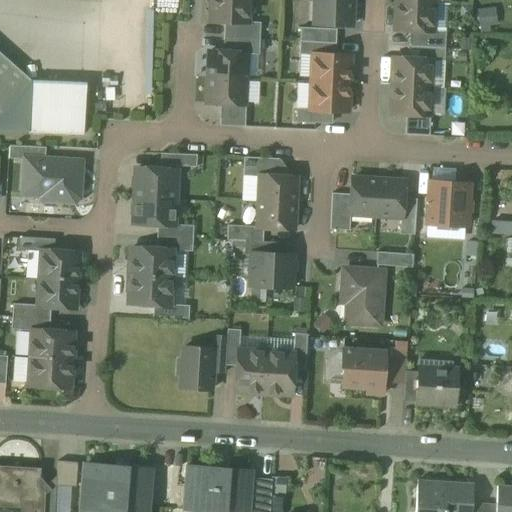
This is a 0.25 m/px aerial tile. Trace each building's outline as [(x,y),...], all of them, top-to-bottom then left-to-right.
[(248,0),(211,0),(210,21),(225,22),(247,23),(248,22),(248,0)] [(352,0),(350,0),(315,0),(314,24),(351,26),(352,0)] [(433,4),(397,2),(395,30),(410,31),(432,32),(432,31),(433,4)] [(247,23),(225,22),(224,38),(260,40),(260,23),(248,22),(247,23)] [(336,30),(301,28),(300,42),(336,43),(336,30)] [(432,32),(410,31),(409,47),(445,49),(446,32),(432,31),(432,32)] [(260,40),(224,38),(223,52),(246,53),(246,54),(259,55),(260,40)] [(336,43),(300,42),(299,55),(313,55),(313,54),(335,55),(336,43)] [(445,49),(409,47),(408,59),(431,60),(431,61),(444,62),(445,49)] [(223,52),(209,52),(208,78),(245,79),(246,54),(246,53),(223,52)] [(335,55),(313,54),(313,55),(312,82),(348,84),(350,56),(335,55)] [(408,59),(394,58),(392,86),(429,88),(431,61),(431,60),(408,59)] [(245,79),(208,78),(207,104),(221,104),(244,105),(244,104),(245,79)] [(348,84),(312,82),(310,109),(310,110),(330,111),(347,112),(348,84)] [(429,88),(392,86),(391,114),(406,115),(428,116),(428,115),(429,88)] [(244,105),(221,104),(220,126),(245,127),(246,104),(244,104),(244,105)] [(330,111),(310,110),(310,109),(296,109),(295,122),(330,124),(330,111)] [(428,116),(406,115),(405,135),(429,136),(430,115),(428,115),(428,116)] [(46,148),(10,146),(9,159),(25,160),(25,159),(45,160),(46,148)] [(197,155),(161,154),(160,166),(196,167),(197,155)] [(280,159),(244,157),(243,176),(259,177),(259,176),(279,177),(280,159)] [(45,160),(25,159),(25,160),(24,188),(44,189),(43,200),(74,202),(78,198),(79,186),(80,186),(80,179),(81,163),(45,160)] [(451,180),(452,168),(431,167),(430,178),(451,180)] [(176,170),(136,168),(135,198),(175,200),(176,170)] [(279,177),(259,176),(259,177),(258,202),(295,204),(296,178),(279,177)] [(378,180),(352,178),(351,195),(350,215),(376,217),(378,180)] [(404,181),(378,180),(376,217),(401,218),(402,218),(403,198),(404,181)] [(469,185),(430,182),(427,222),(442,223),(442,225),(466,227),(469,185)] [(351,195),(333,194),(330,230),(348,231),(350,215),(351,195)] [(175,200),(135,198),(133,224),(157,225),(173,226),(173,225),(175,200)] [(417,199),(403,198),(402,218),(401,218),(400,234),(414,235),(417,199)] [(295,204),(258,202),(257,228),(294,230),(295,204)] [(225,223),(225,238),(249,238),(250,224),(225,223)] [(511,224),(490,223),(489,236),(511,238),(511,224)] [(193,226),(173,225),(173,226),(157,225),(157,237),(193,239),(193,226)] [(55,239),(19,237),(18,250),(41,252),(41,251),(54,251),(55,239)] [(193,239),(157,237),(156,249),(172,250),(172,251),(192,252),(193,239)] [(156,249),(131,248),(130,276),(171,278),(172,251),(172,250),(156,249)] [(54,251),(41,251),(41,252),(40,279),(77,281),(79,253),(54,251)] [(413,255),(377,252),(376,265),(412,268),(413,255)] [(293,256),(252,254),(250,286),(291,288),(293,256)] [(183,276),(185,258),(173,257),(171,275),(183,276)] [(383,272),(344,269),(341,322),(379,325),(383,272)] [(171,278),(130,276),(128,304),(153,305),(169,306),(170,305),(171,278)] [(77,281),(40,279),(38,306),(38,307),(51,308),(75,309),(77,281)] [(38,306),(13,304),(12,317),(50,319),(51,308),(38,307),(38,306)] [(169,306),(153,305),(153,317),(189,319),(189,306),(170,305),(169,306)] [(50,319),(12,317),(11,330),(32,331),(32,330),(49,331),(50,319)] [(240,330),(227,329),(227,337),(225,365),(237,366),(238,350),(239,350),(240,330)] [(49,331),(32,330),(32,331),(30,358),(72,361),(73,333),(49,331)] [(307,335),(295,334),(293,354),(295,354),(293,370),(305,371),(307,343),(307,342),(307,335)] [(227,337),(214,336),(213,350),(214,350),(213,372),(225,373),(225,365),(227,337)] [(213,350),(183,348),(182,360),(178,360),(177,375),(181,375),(180,388),(212,390),(213,372),(214,350),(213,350)] [(239,350),(238,350),(237,366),(236,391),(264,393),(266,352),(239,350)] [(373,354),(345,352),(345,350),(343,350),(342,367),(344,367),(343,387),(383,389),(384,376),(384,366),(385,353),(373,352),(373,354)] [(293,354),(266,352),(264,393),(292,395),(293,370),(295,354),(293,354)] [(72,361),(30,358),(28,386),(70,389),(72,361)] [(457,371),(418,368),(417,373),(415,401),(415,403),(437,405),(455,406),(457,371)] [(417,373),(406,372),(404,400),(415,401),(417,373)] [(77,463),(57,462),(56,486),(71,486),(76,487),(77,463)] [(79,511),(147,511),(151,469),(128,467),(127,469),(83,465),(79,511)] [(207,469),(207,468),(185,466),(181,511),(197,511),(247,511),(250,483),(251,473),(207,469)] [(38,470),(0,467),(0,504),(23,506),(22,511),(41,511),(43,494),(36,494),(38,470)] [(284,481),(271,480),(271,485),(270,501),(283,502),(284,481)] [(474,485),(417,482),(415,511),(471,511),(472,505),(473,505),(474,485)] [(271,485),(250,483),(247,511),(269,511),(270,501),(271,485)] [(69,511),(71,486),(56,486),(54,511),(69,511)] [(511,511),(511,487),(497,487),(496,506),(497,507),(496,511),(511,511)]
